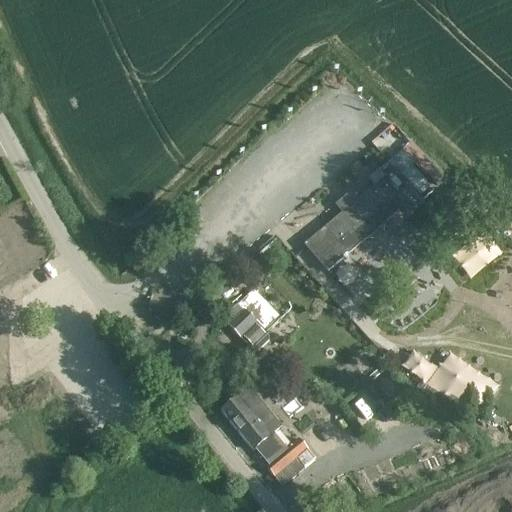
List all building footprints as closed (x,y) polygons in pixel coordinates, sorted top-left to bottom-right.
[(341,214),(326,227),(328,229),(335,239),(340,246),(339,247),(347,257),(403,209),(411,218),(425,205),(419,198),(429,189),(415,173),(405,182),(400,177),(395,170),(392,172),(387,166),(378,173),(383,179),(382,180),(373,188),(358,200),(351,192),(334,206),(341,214)] [(265,335),(282,320),(257,294),(241,309),(265,335)] [(507,317),(511,312),(511,297),(500,310),(507,317)] [(236,307),(223,320),(230,328),(239,338),(238,339),(241,342),(250,352),(252,351),(254,353),(258,353),(268,344),(268,339),(257,327),(254,324),(245,314),(244,315),(236,307)] [(0,314),(0,392),(13,387),(0,360),(0,329),(5,327),(0,314)] [(239,404),(236,400),(221,413),(253,453),(256,450),(265,443),(268,440),(248,415),(255,409),(247,398),(239,404)] [(265,443),(256,450),(268,465),(265,468),(282,488),(303,470),(296,460),(308,450),(299,440),(277,458),(265,443)] [(373,487),(408,481),(404,465),(370,472),(373,487)]
